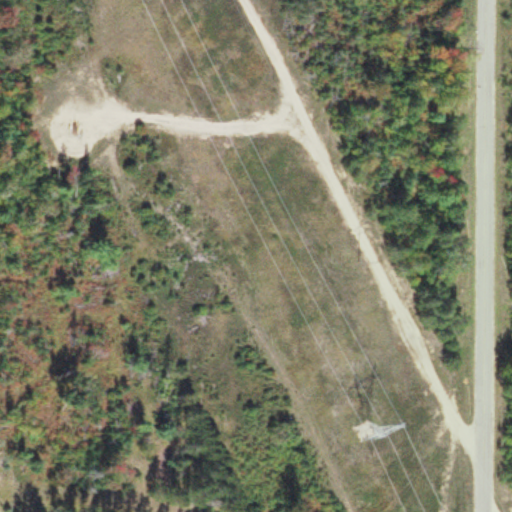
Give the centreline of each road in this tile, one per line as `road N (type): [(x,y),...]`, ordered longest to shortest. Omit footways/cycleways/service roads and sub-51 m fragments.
road 1 (track): [(252,0),(490,459)]
road 2 (residential): [(489,511),(491,0)]
